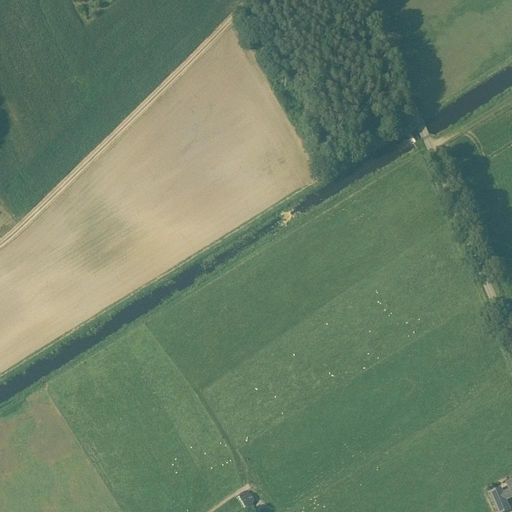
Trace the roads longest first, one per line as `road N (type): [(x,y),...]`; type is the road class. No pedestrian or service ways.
road 1 (unclassified): [(511,338),(369,0)]
road 2 (track): [(0,245),(254,0)]
